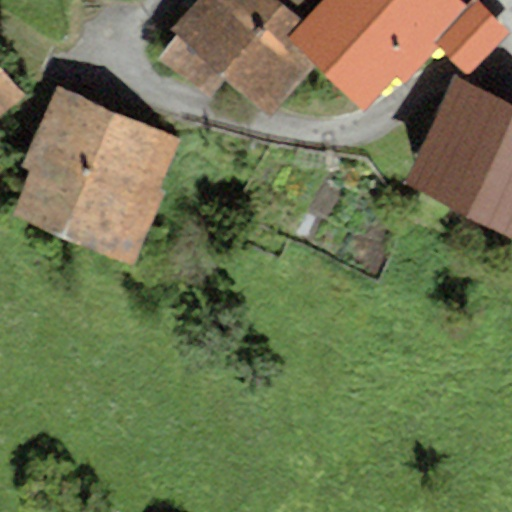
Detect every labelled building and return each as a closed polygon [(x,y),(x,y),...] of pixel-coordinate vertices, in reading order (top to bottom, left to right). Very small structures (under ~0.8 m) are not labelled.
[(319,6),(312,0),(199,0),(172,31),(177,36),(155,61),(205,105),(226,81),(270,119),(315,68),(286,43),(319,6)] [(466,10),(455,0),(324,0),(319,6),(286,43),(315,68),(360,116),(397,76),(405,82),(438,47),(433,42),(466,10)] [(475,1),(466,10),(433,42),(438,47),(465,75),(507,35),(475,1)] [(0,114),(25,96),(0,64),(0,114)] [(511,105),(471,85),(455,78),(447,95),(402,185),(511,240),(511,105)] [(158,191),(180,141),(57,88),(23,168),(32,171),(12,217),(134,269),(166,194),(158,191)]
